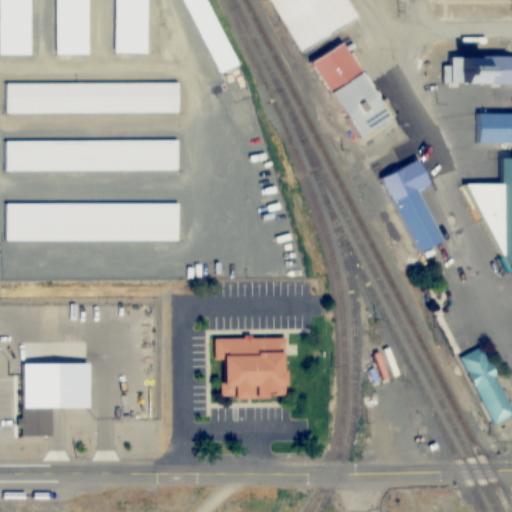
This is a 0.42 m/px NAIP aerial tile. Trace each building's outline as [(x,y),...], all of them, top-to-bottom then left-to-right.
[(0,0),(0,55),(31,55),(31,0),(0,0)] [(89,0),(53,0),(54,54),(89,54),(89,0)] [(135,0),(114,0),(113,29),(117,37),(123,37),(134,33),(135,0)] [(239,66),(207,0),(181,0),(217,76),(239,66)] [(270,0),(300,54),(360,21),(348,0),(270,0)] [(315,61),(359,141),(393,122),(348,43),(315,61)] [(511,58),(444,58),(444,84),(511,84),(511,58)] [(511,268),(511,158),(500,158),(500,184),(482,184),(481,257),(508,257),(508,269),(511,268)] [(394,201),(417,254),(443,243),(420,189),(394,201)] [(214,338),(215,361),(223,361),(223,399),(289,398),(288,338),(214,338)] [(481,346),(511,409),(511,412),(490,423),(458,357),(481,346)]
